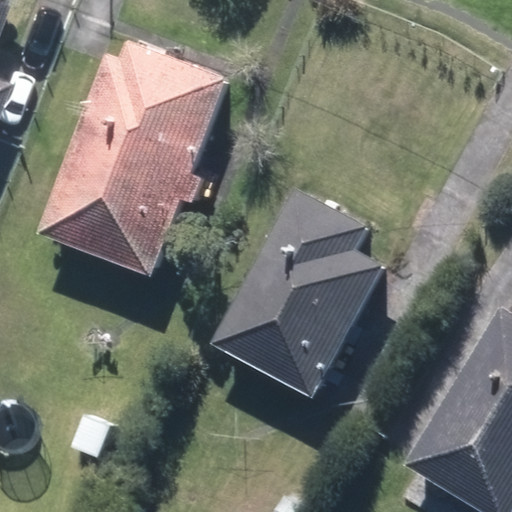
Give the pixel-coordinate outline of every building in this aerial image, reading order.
[(47,235),(159,276),(187,200),(199,203),(208,180),(198,176),(234,79),(133,42),(127,60),(113,55),(47,235)] [(219,346),(319,399),(391,266),(364,252),(375,230),(302,190),(219,346)] [(412,466),(486,511),(511,511),(511,307),(510,306),(412,466)] [(78,448),(104,457),(115,428),(89,417),(78,448)] [(285,484),(309,498),(338,453),(313,439),(285,484)] [(278,511),(302,511),(306,507),(289,496),(278,511)]
